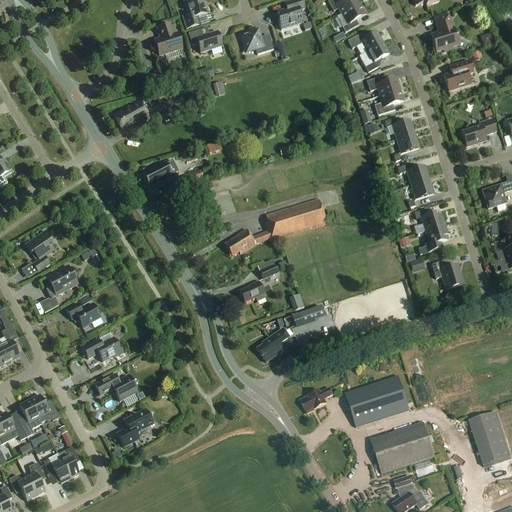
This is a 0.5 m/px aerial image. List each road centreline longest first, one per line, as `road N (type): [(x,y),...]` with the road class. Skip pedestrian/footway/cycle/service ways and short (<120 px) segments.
road 1 (unclassified): [(258,399),(290,368),(489,306)]
road 2 (residential): [(450,175),(409,52),(381,0)]
road 3 (residential): [(58,511),(102,489),(103,479),(45,367)]
road 4 (tertiary): [(186,277),(103,144)]
road 5 (tertiary): [(186,277),(221,373),(258,399)]
road 6 (tertiary): [(258,399),(228,359),(210,304),(186,277)]
road 7 (tertiary): [(342,511),(258,399)]
road 8 (residential): [(489,306),(450,175)]
road 9 (residential): [(131,0),(114,69),(77,101)]
